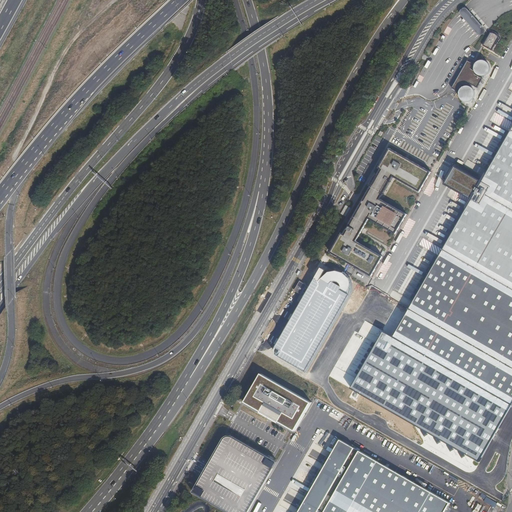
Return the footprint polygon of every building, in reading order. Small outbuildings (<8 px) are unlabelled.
[(511,131),(395,336),(511,403),(511,131)] [(354,241),(366,219),(395,235),(407,215),(378,199),(391,176),(420,193),(431,172),(389,148),(377,169),(380,170),(343,235),(341,233),(329,254),(371,277),(383,257),(354,241)] [(511,405),(511,403),(395,336),(383,331),(350,388),(480,461),(511,405)] [(314,402),(263,373),(246,402),(297,432),(314,402)] [(250,511),(279,462),(235,437),(234,436),(232,436),(230,436),(228,437),(226,438),(209,467),(205,474),(195,492),(230,511),(250,511)] [(447,511),(453,503),(342,439),(300,511),(447,511)]
